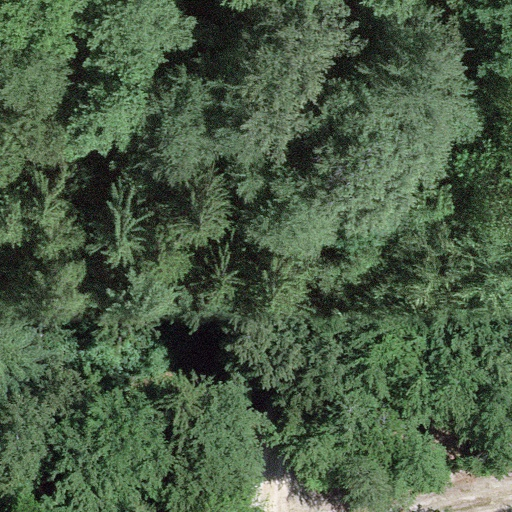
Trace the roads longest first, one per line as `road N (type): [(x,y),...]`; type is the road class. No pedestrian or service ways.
road 1 (track): [(278,511),(350,0)]
road 2 (track): [(511,489),(378,511)]
